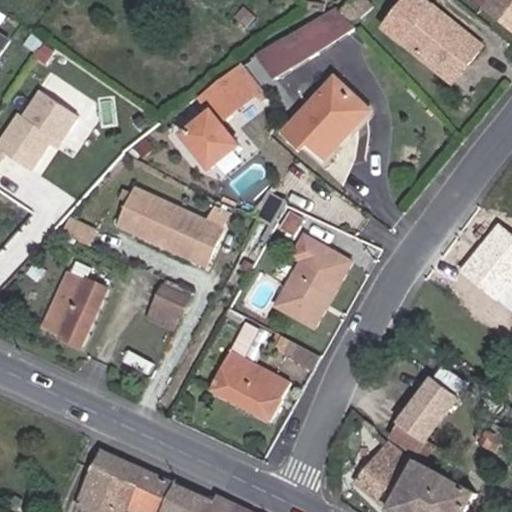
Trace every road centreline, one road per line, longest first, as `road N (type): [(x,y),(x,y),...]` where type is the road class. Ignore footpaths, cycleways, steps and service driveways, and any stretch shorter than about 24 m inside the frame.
road 1 (residential): [(290,500),(337,375),(401,272),(511,133)]
road 2 (tertiary): [(290,500),(0,365)]
